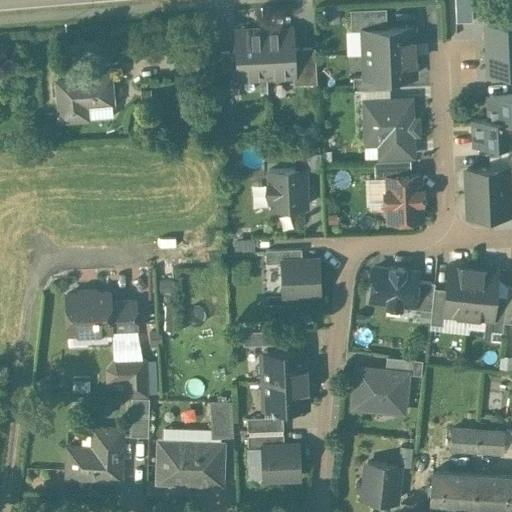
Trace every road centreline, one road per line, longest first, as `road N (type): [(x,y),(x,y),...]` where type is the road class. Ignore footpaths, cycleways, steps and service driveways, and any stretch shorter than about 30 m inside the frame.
road 1 (residential): [(447,236),(345,245),(321,511)]
road 2 (residential): [(141,252),(57,254),(39,268),(5,511)]
road 3 (residential): [(447,236),(447,50)]
